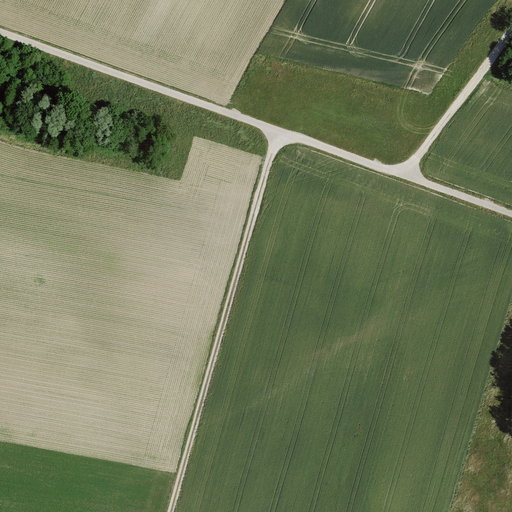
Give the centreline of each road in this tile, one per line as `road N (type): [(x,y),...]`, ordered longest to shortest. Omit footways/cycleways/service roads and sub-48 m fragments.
road 1 (track): [(0,32),(511,213)]
road 2 (track): [(276,132),(170,511)]
road 3 (track): [(402,173),(511,28)]
